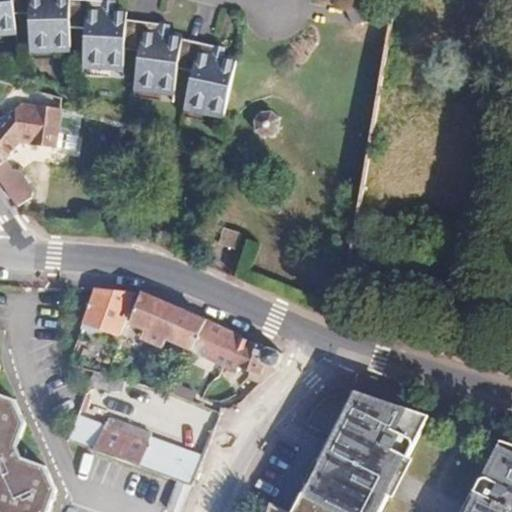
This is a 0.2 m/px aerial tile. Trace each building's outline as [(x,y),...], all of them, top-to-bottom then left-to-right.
[(15,17),(30,17),(31,50),(73,49),(72,31),(87,32),(85,66),(125,69),(126,52),(140,54),(136,88),(180,93),(183,69),(198,72),(190,107),(229,115),(240,62),(227,59),(226,66),(216,64),(219,49),(187,42),(187,40),(172,38),(171,44),(161,43),(163,27),(129,22),(130,15),(117,14),(116,20),(105,19),(106,5),(72,2),(72,0),(58,0),(59,2),(48,3),(47,0),(0,0),(0,34),(16,33),(15,17)] [(362,3),(349,9),(358,26),(370,20),(362,3)] [(118,6),(106,5),(105,19),(116,20),(117,14),(118,6)] [(173,28),(163,27),(161,43),(171,44),(172,38),(173,28)] [(229,52),(219,49),(216,64),(226,66),(227,59),(229,52)] [(0,175),(22,208),(34,200),(35,193),(22,173),(15,172),(8,162),(23,144),(58,147),(59,132),(79,134),(82,115),(62,108),(50,107),(23,104),(16,111),(6,122),(0,128),(0,121),(4,117),(0,113),(0,175)] [(267,114),(261,121),(261,130),(267,137),(277,136),(283,130),(283,120),(276,114),(267,114)] [(192,153),(169,145),(165,156),(189,164),(192,153)] [(246,234),(230,228),(223,243),(240,250),(246,234)] [(92,292),(87,307),(80,328),(116,338),(132,298),(92,292)] [(139,299),(129,324),(145,331),(141,340),(160,348),(164,339),(190,352),(204,323),(139,299)] [(280,357),(204,323),(190,352),(235,374),(238,369),(249,373),(259,377),(264,367),(273,371),(276,372),(280,357)] [(102,342),(77,335),(75,342),(97,348),(102,342)] [(259,377),(249,373),(246,379),(259,385),(273,371),(264,367),(259,377)] [(314,408),(314,409),(305,425),(332,439),(292,511),(282,511),(270,504),(267,511),(382,511),(390,497),(390,496),(391,479),(385,476),(390,467),(396,470),(403,456),(409,459),(409,458),(430,417),(354,392),(353,392),(352,392),(351,392),(350,391),(349,391),(348,391),(347,391),(345,391),(344,391),(343,392),(342,392),(341,392),(340,392),(339,392),(338,392),(337,393),(336,393),(335,393),(334,393),(333,394),(332,394),(331,395),(330,395),(329,396),(328,396),(327,397),(326,397),(326,398),(325,398),(324,399),(323,399),(322,400),(321,401),(320,401),(320,402),(319,403),(318,404),(317,404),(317,405),(316,406),(315,407),(315,408),(314,408)] [(0,511),(47,511),(55,493),(44,468),(22,461),(24,455),(22,449),(16,447),(24,425),(13,402),(0,397),(0,511)] [(104,429),(74,419),(65,443),(92,452),(94,453),(103,432),(104,429)] [(144,446),(103,432),(94,453),(136,469),(144,446)] [(146,442),(144,446),(136,469),(190,488),(200,462),(146,442)] [(511,511),(511,445),(502,442),(476,492),(476,493),(474,511),(477,511),(511,511)] [(413,460),(409,458),(409,459),(403,456),(396,470),(390,467),(385,476),(391,479),(390,496),(390,497),(393,499),(413,460)] [(476,493),(476,492),(473,490),(461,511),(477,511),(474,511),(476,493)]
